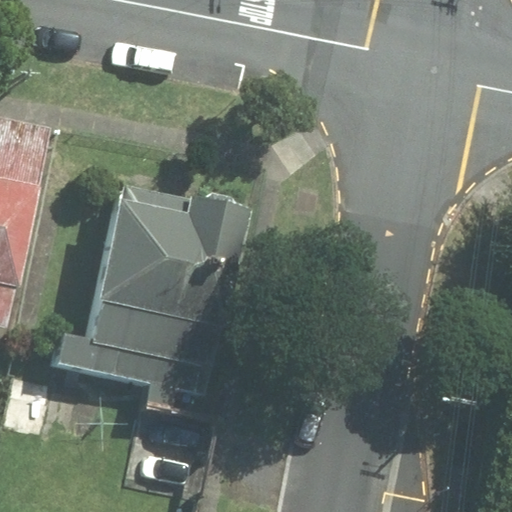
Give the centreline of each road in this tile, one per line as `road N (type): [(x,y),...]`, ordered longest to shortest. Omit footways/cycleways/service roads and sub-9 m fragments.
road 1 (residential): [(427,68),(337,511)]
road 2 (residential): [(106,0),(427,68)]
